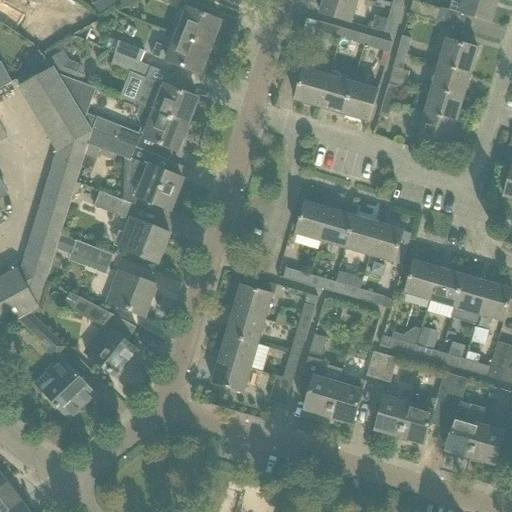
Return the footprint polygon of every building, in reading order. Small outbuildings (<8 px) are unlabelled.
[(110,0),(99,0),(92,4),(99,14),(113,5),(110,0)] [(358,0),(323,0),(319,14),(352,23),(358,0)] [(393,0),(391,8),(401,11),(404,0),(393,0)] [(492,23),(498,0),(464,0),(460,14),(492,23)] [(409,14),(437,22),(440,10),(413,1),(409,14)] [(401,11),(391,8),(384,33),(394,36),(401,11)] [(189,10),(178,36),(210,48),(220,22),(189,10)] [(315,31),(339,38),(342,29),(318,22),(315,31)] [(339,38),(364,46),(366,36),(342,29),(339,38)] [(210,48),(178,36),(169,33),(164,46),(157,44),(152,56),(168,62),(199,75),(210,48)] [(366,36),(364,46),(389,53),(392,44),(366,36)] [(402,37),(397,52),(406,55),(411,39),(402,37)] [(447,40),(440,65),(470,74),(478,49),(447,40)] [(118,42),(115,55),(140,64),(140,63),(144,52),(118,42)] [(406,55),(397,52),(393,68),(402,71),(406,55)] [(62,53),(49,61),(54,69),(58,76),(68,63),(62,53)] [(115,55),(111,66),(145,79),(139,95),(135,105),(140,107),(187,125),(190,117),(198,99),(179,92),(166,87),(165,89),(161,87),(162,84),(154,82),(158,70),(140,63),(140,64),(115,55)] [(0,88),(11,82),(1,65),(0,65),(0,88)] [(440,65),(432,89),(463,98),(470,74),(440,65)] [(0,330),(19,320),(31,313),(39,309),(39,308),(56,249),(61,235),(85,155),(88,144),(92,132),(86,122),(58,76),(54,69),(20,90),(57,152),(22,268),(19,269),(0,279),(0,330)] [(295,101),(319,108),(328,76),(304,69),(295,101)] [(97,91),(58,76),(86,122),(97,91)] [(319,108),(343,115),(353,83),(328,76),(319,108)] [(353,83),(343,115),(369,123),(378,91),(353,83)] [(388,85),(384,101),(393,103),(397,87),(388,85)] [(432,89),(425,113),(456,122),(463,98),(432,89)] [(393,103),(384,101),(379,116),(388,118),(393,103)] [(140,107),(137,117),(141,126),(149,130),(145,139),(145,140),(177,152),(187,125),(140,107)] [(456,122),(425,113),(418,137),(449,146),(456,122)] [(97,118),(92,131),(116,141),(121,128),(97,118)] [(88,144),(85,155),(97,160),(101,149),(124,159),(130,161),(131,159),(135,148),(116,141),(92,131),(92,132),(88,144)] [(132,168),(132,180),(140,182),(134,197),(138,199),(152,204),(171,211),(182,182),(168,176),(169,174),(149,166),(135,161),(132,168)] [(0,201),(8,197),(5,191),(0,180),(0,201)] [(126,219),(131,204),(123,201),(100,192),(94,207),(126,219)] [(298,228),(323,235),(330,210),(305,203),(298,228)] [(323,235),(347,242),(354,217),(330,210),(323,235)] [(347,242),(372,250),(379,225),(354,217),(347,242)] [(170,235),(151,227),(131,219),(119,249),(158,264),(170,235)] [(379,225),(372,250),(396,257),(404,232),(379,225)] [(61,235),(56,249),(71,256),(71,255),(108,269),(114,255),(77,241),(61,235)] [(405,294),(430,301),(439,269),(414,262),(405,294)] [(283,278),(308,286),(311,276),(286,268),(283,278)] [(430,301),(454,309),(464,276),(439,269),(430,301)] [(156,287),(137,280),(118,272),(106,302),(144,317),(156,287)] [(308,286),(333,293),(335,283),(311,276),(308,286)] [(454,309),(479,316),(488,284),(464,276),(454,309)] [(333,293),(357,300),(360,290),(335,283),(333,293)] [(511,290),(488,284),(479,316),(503,323),(511,293),(511,290)] [(241,286),(234,311),(265,320),(273,295),(241,286)] [(360,290),(357,300),(382,307),(385,297),(360,290)] [(72,311),(102,327),(103,326),(109,313),(79,297),(72,311)] [(305,305),(297,329),(307,332),(314,307),(305,305)] [(260,339),(265,320),(234,311),(226,335),(258,345),(260,339)] [(31,313),(19,320),(56,357),(66,347),(31,313)] [(134,331),(136,328),(109,313),(103,326),(107,329),(86,354),(116,378),(137,351),(126,342),(132,330),(134,331)] [(297,329),(290,354),(300,357),(307,332),(297,329)] [(226,335),(219,360),(251,369),(258,345),(226,335)] [(321,416),(328,418),(338,384),(324,380),(329,363),(320,361),(326,339),(314,335),(303,374),(314,378),(302,418),(319,422),(321,416)] [(389,349),(414,356),(417,346),(391,339),(389,349)] [(511,346),(497,342),(494,354),(511,358),(511,346)] [(414,356),(438,363),(441,353),(417,346),(414,356)] [(365,378),(377,381),(384,356),(373,353),(365,378)] [(438,363),(463,371),(466,360),(441,353),(438,363)] [(290,354),(283,378),(293,381),(300,357),(290,354)] [(511,358),(494,354),(490,365),(511,371),(511,358)] [(384,356),(377,381),(389,385),(396,360),(384,356)] [(34,384),(68,421),(96,395),(62,358),(34,384)] [(251,369),(219,360),(212,384),(244,394),(251,369)] [(463,371),(487,378),(490,367),(466,360),(463,371)] [(490,367),(487,378),(510,384),(511,377),(511,371),(490,365),(490,367)] [(430,424),(441,428),(456,377),(443,373),(436,398),(436,400),(427,398),(424,409),(409,404),(399,439),(424,446),(430,424)] [(341,374),(338,384),(328,418),(353,426),(366,381),(341,374)] [(293,381),(283,378),(276,376),(269,401),(285,406),(293,381)] [(446,453),(470,460),(480,425),(466,421),(470,409),(459,406),(466,380),(456,377),(441,428),(452,431),(446,453)] [(375,432),(399,439),(409,404),(396,400),(399,389),(388,386),(375,432)] [(480,425),(470,460),(494,467),(504,432),(480,425)] [(0,511),(6,511),(18,504),(3,484),(0,486),(0,511)]
